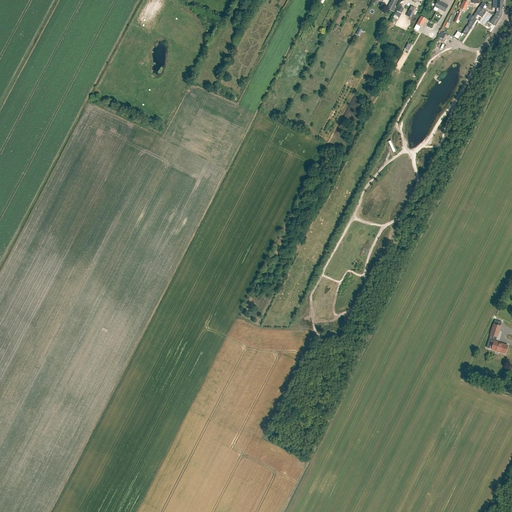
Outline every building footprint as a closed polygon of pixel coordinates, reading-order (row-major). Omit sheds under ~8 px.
[(392,12),(398,0),(391,0),(387,9),(392,12)] [(445,12),(448,6),(437,0),(434,7),(445,12)] [(492,0),(493,2),(492,7),(498,8),(502,8),(502,9),(503,9),(503,0),(504,1),(504,0),(492,0)] [(465,11),(468,3),(463,1),(460,8),(465,11)] [(412,18),(417,9),(411,6),(406,15),(412,18)] [(495,26),(499,20),(494,17),(490,23),(495,26)] [(467,26),(471,29),(477,20),(473,18),(467,26)] [(495,342),(496,337),(497,337),(500,326),(493,324),(490,335),(493,336),(491,341),(495,342)] [(495,342),(491,341),(489,348),(505,353),(507,346),(503,345),(503,344),(498,342),(498,343),(495,342)]
